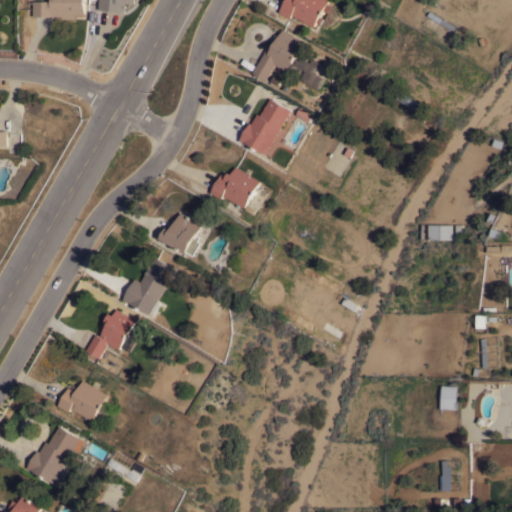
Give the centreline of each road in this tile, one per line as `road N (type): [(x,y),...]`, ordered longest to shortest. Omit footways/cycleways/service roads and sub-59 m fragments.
road 1 (residential): [(0,389),(93,226),(154,170),(190,117),(222,0)]
road 2 (tertiary): [(0,307),(179,0)]
road 3 (residential): [(119,106),(44,73),(0,70)]
